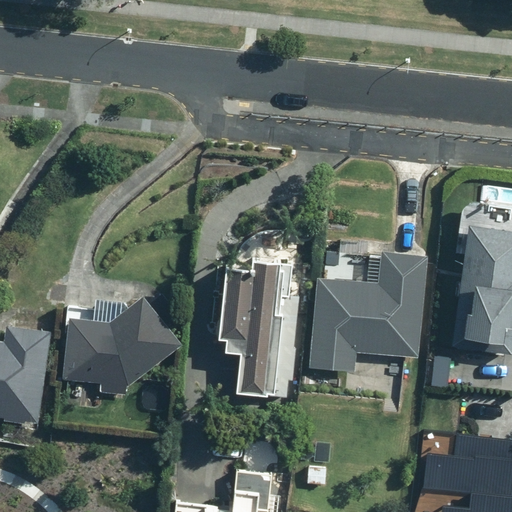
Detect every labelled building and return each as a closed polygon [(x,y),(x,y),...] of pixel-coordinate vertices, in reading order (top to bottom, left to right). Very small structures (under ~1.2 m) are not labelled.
[(511,233),(465,228),(451,345),(508,352),(511,321),(511,233)] [(352,371),(354,351),(415,356),(422,255),(379,252),(377,283),(315,279),(309,368),(352,371)] [(291,397),(297,297),(288,296),(289,269),(223,265),(217,353),(235,354),(232,393),(291,397)] [(177,342),(139,299),(111,323),(67,320),(61,379),(99,383),(99,392),(126,395),(177,342)] [(2,342),(0,341),(0,416),(37,421),(48,334),(4,329),(2,342)] [(502,376),(481,375),(479,417),(500,418),(502,376)] [(447,497),(445,511),(511,511),(511,431),(453,426),(451,444),(423,441),(419,481),(475,486),(473,500),(447,497)] [(326,465),(304,463),(301,491),(323,493),(326,465)] [(264,511),(267,474),(236,472),(233,511),(177,508),(177,511),(264,511)]
